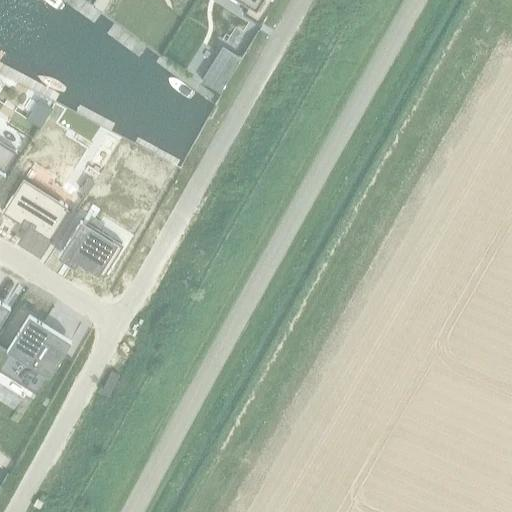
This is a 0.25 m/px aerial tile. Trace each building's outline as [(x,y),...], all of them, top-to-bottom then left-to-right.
[(95,0),(92,4),(102,11),(109,0),(95,0)] [(244,0),(249,2),(246,6),(243,11),(260,22),(273,0),(244,0)] [(223,48),(202,81),(220,91),(241,57),(239,56),(239,57),(223,48)] [(0,138),(0,175),(16,149),(0,138)] [(165,161),(150,185),(161,191),(175,168),(165,161)] [(23,177),(2,211),(20,223),(26,227),(30,219),(36,223),(34,227),(51,238),(50,239),(52,240),(71,209),(70,208),(69,209),(66,207),(67,205),(23,177)] [(81,216),(58,253),(75,264),(78,259),(104,275),(123,244),(81,216)] [(0,320),(11,303),(0,295),(0,320)] [(8,348),(0,360),(0,368),(30,388),(41,370),(48,375),(68,343),(27,317),(8,348)]
